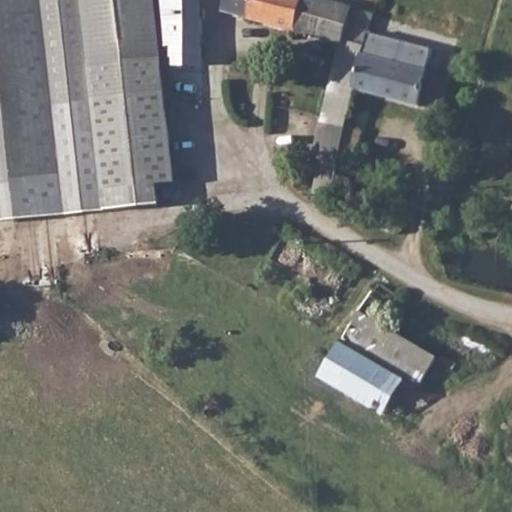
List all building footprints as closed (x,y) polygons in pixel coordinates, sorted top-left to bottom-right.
[(0,0),(0,217),(111,205),(88,0),(0,0)] [(184,197),(168,29),(164,0),(88,0),(111,205),(184,197)] [(205,66),(202,0),(164,0),(168,29),(175,27),(175,64),(205,66)] [(368,34),(372,14),(315,0),(226,0),(223,17),(306,38),(341,46),(363,51),(368,34)] [(428,50),(368,34),(363,51),(341,46),(325,123),(348,129),(358,88),(439,104),(445,76),(424,69),(428,50)] [(348,129),(325,123),(320,149),(344,155),(348,129)] [(344,155),(320,149),(315,166),(325,168),(317,198),(333,201),(337,181),(350,184),(353,169),(342,165),(344,155)] [(439,360),(360,312),(342,340),(347,343),(410,381),(421,388),(439,360)] [(410,381),(347,343),(324,380),(387,419),(410,381)]
